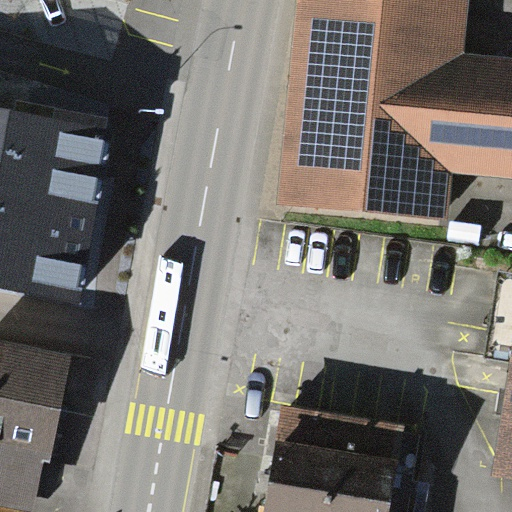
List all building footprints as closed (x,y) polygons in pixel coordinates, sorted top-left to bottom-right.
[(446,0),(263,0),(244,189),(439,209),(445,153),(503,159),(511,75),(511,62),(440,55),(446,0)] [(3,57),(0,67),(0,275),(77,301),(141,92),(3,57)] [(0,342),(0,491),(20,496),(52,354),(0,342)] [(511,353),(491,474),(511,477),(511,353)] [(409,511),(419,456),(424,433),(284,408),(265,511),(409,511)]
